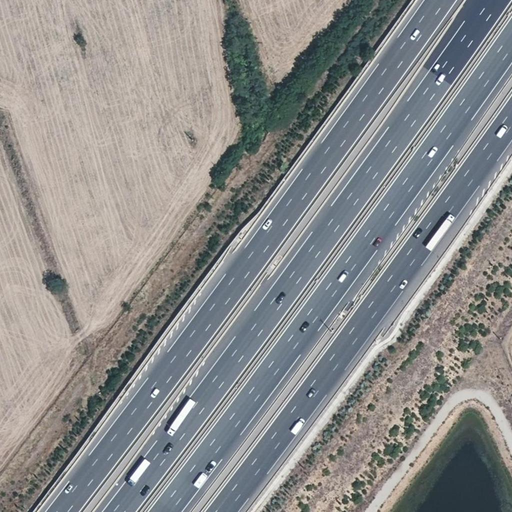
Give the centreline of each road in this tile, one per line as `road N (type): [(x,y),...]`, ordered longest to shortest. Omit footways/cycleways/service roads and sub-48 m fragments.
road 1 (motorway): [(440,0),(62,511)]
road 2 (motorway): [(494,0),(119,511)]
road 3 (track): [(0,488),(379,0)]
road 4 (motorway): [(164,511),(511,39)]
road 5 (motorway): [(220,511),(511,117)]
